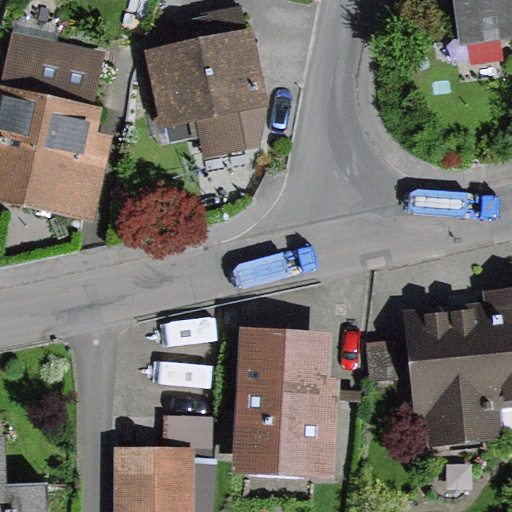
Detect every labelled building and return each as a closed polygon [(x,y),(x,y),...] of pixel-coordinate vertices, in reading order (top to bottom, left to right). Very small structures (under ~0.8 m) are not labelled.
[(511,0),(458,0),(464,38),(511,31),(511,0)] [(199,135),(202,152),(259,141),(268,103),(251,20),(243,22),(239,3),(173,16),(175,23),(144,29),(147,41),(143,42),(159,119),(167,118),(172,140),(199,135)] [(102,62),(16,43),(0,113),(0,186),(87,206),(100,148),(84,145),(102,62)] [(511,294),(489,297),(491,310),(411,316),(419,413),(430,412),(431,429),(448,441),(483,439),(495,422),(511,421),(511,294)] [(316,391),(319,348),(253,344),(246,463),(322,468),(326,392),(316,391)] [(396,378),(393,346),(369,348),(371,380),(396,378)] [(211,511),(215,463),(129,464),(129,511),(211,511)] [(48,511),(47,485),(7,486),(6,464),(0,464),(0,511),(48,511)]
